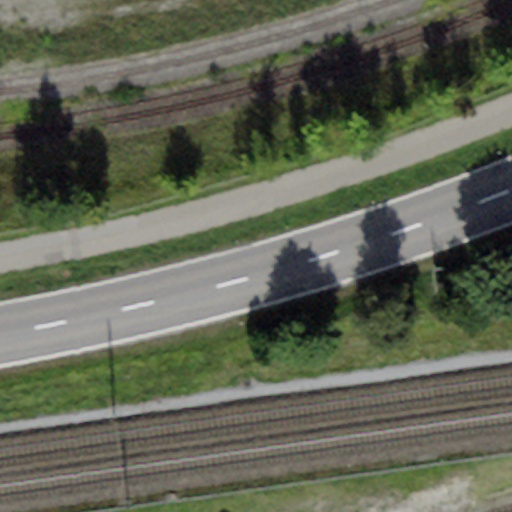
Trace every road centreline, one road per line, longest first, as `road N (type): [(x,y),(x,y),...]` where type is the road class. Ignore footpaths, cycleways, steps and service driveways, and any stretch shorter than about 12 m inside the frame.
road 1 (primary): [(511,190),(215,287),(0,334)]
road 2 (unknown): [(0,92),(240,48),(413,0)]
